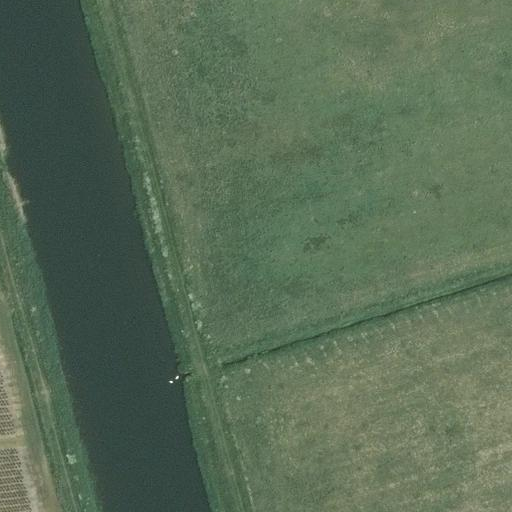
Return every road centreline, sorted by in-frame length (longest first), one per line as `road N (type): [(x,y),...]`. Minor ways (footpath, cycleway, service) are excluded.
road 1 (track): [(237,511),(102,0)]
road 2 (track): [(75,511),(0,231)]
